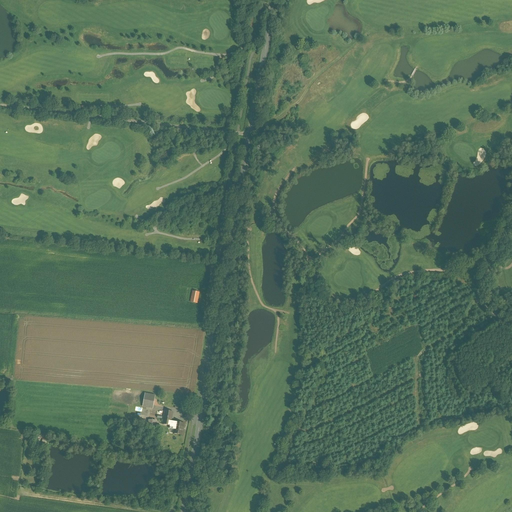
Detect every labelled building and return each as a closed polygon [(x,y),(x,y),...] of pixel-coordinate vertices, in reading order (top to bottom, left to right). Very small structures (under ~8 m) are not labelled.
[(198,293),(192,291),(190,302),(196,304),(198,293)] [(143,407),(153,409),(155,395),(145,394),(143,407)] [(170,426),(174,426),(175,422),(171,422),(173,412),(165,411),(163,424),(170,426)] [(156,421),(136,420),(135,425),(149,425),(148,430),(156,431),(156,421)] [(174,426),(173,434),(182,435),(185,424),(175,422),(174,426)]
